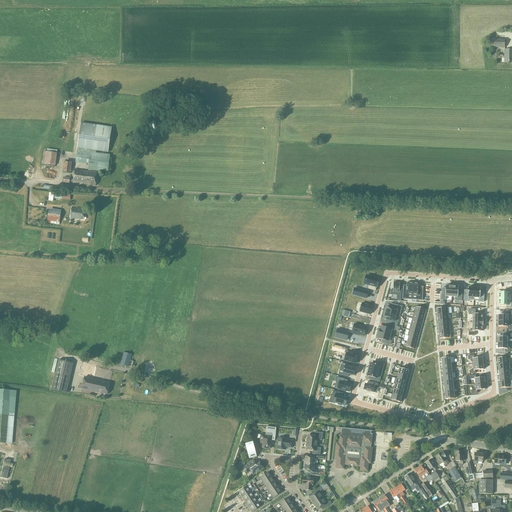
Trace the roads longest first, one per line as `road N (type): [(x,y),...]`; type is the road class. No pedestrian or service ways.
road 1 (residential): [(492,279),(388,274),(353,394),(358,402),(436,420),(493,392),(491,344)]
road 2 (residential): [(336,511),(444,441),(511,448)]
